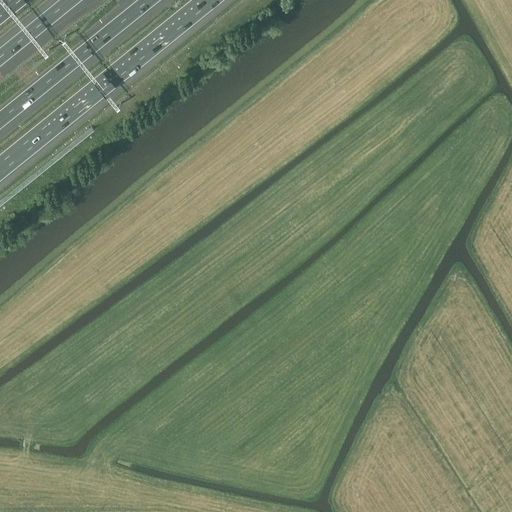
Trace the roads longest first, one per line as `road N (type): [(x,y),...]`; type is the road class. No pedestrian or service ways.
road 1 (motorway): [(0,170),(210,0)]
road 2 (motorway): [(0,119),(149,0)]
